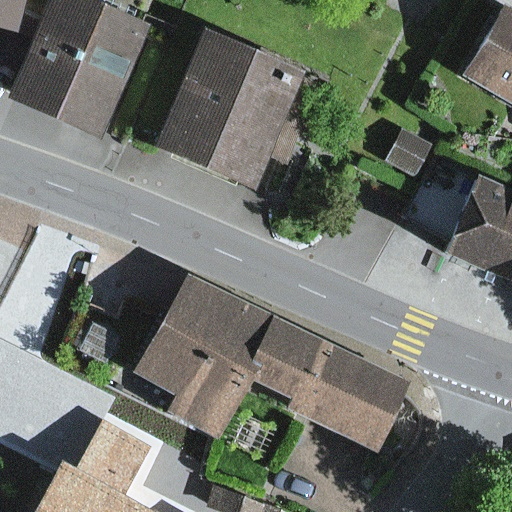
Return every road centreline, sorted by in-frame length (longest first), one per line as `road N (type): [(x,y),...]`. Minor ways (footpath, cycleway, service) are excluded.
road 1 (secondary): [(0,163),(507,373)]
road 2 (residential): [(507,373),(428,511)]
